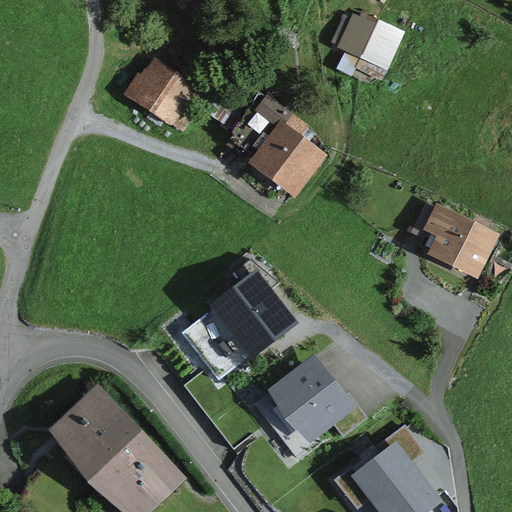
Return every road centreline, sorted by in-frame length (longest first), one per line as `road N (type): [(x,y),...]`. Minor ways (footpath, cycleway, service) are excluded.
road 1 (residential): [(252,511),(137,376),(99,352),(3,344)]
road 2 (residential): [(22,239),(96,66),(102,18),(95,0)]
